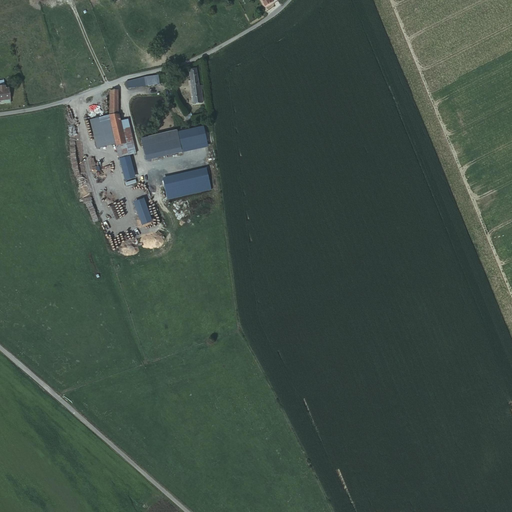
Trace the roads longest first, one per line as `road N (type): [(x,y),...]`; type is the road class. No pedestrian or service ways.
road 1 (residential): [(0,112),(208,52),(287,0)]
road 2 (unclassified): [(189,511),(0,348)]
